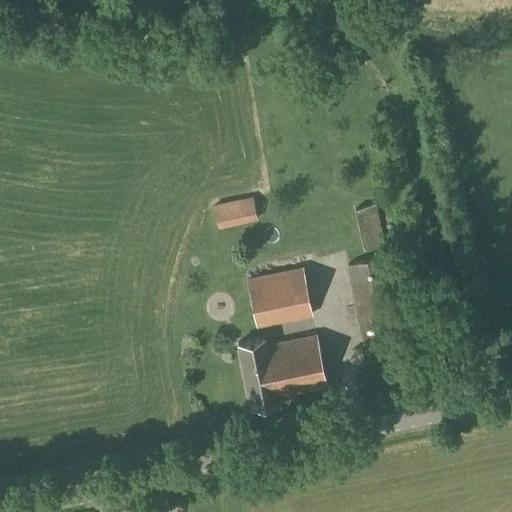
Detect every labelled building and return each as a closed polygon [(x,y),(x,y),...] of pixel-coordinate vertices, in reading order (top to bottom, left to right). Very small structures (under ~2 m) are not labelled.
[(218,229),(258,220),(253,196),(213,205),(218,229)] [(362,249),(384,244),(375,204),(353,209),(362,249)] [(363,346),(404,337),(387,256),(346,264),(363,346)] [(257,327),(312,316),(302,266),(247,277),(257,327)] [(327,387),(316,333),(265,344),(264,337),(237,343),(250,408),(277,402),(277,398),(327,387)]
